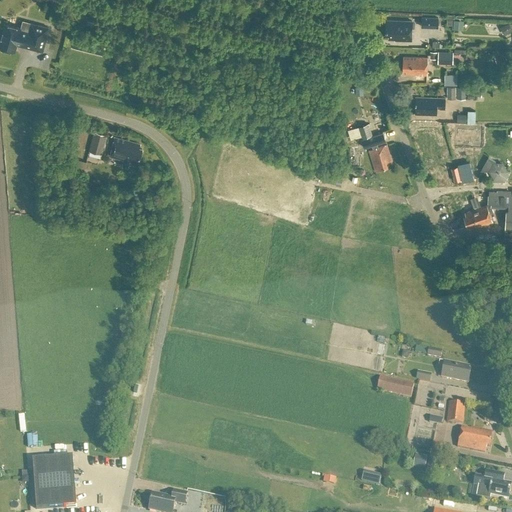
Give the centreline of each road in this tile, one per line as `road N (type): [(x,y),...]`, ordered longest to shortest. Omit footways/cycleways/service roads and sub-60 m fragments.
road 1 (unclassified): [(124,511),(187,208),(184,177),(153,131),(0,88)]
road 2 (residential): [(511,436),(348,0)]
